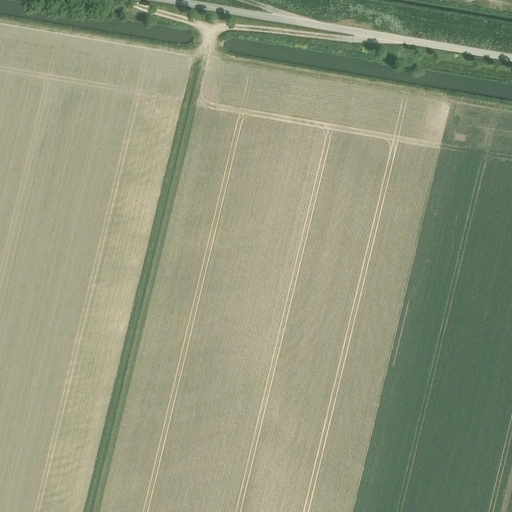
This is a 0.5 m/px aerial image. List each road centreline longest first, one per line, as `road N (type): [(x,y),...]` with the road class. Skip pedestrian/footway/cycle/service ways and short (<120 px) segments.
road 1 (unclassified): [(167,0),(511,57)]
road 2 (track): [(390,37),(208,27),(124,0)]
